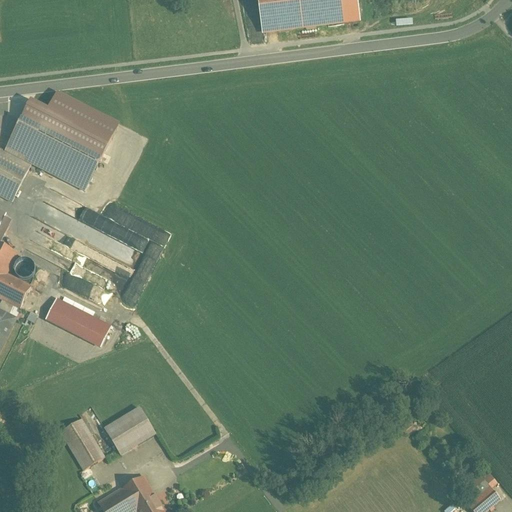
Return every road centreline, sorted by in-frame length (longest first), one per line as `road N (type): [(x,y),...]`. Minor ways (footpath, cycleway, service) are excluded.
road 1 (tertiary): [(506,0),(483,23),(446,36),(0,92)]
road 2 (track): [(227,447),(142,324)]
